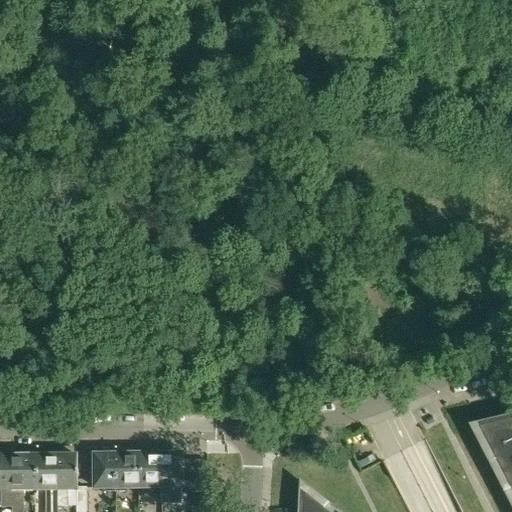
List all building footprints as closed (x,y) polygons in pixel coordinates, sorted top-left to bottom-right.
[(511,415),(470,426),(504,493),(511,508),(511,415)] [(454,511),(418,442),(395,454),(425,511),(454,511)] [(106,492),(117,491),(117,455),(96,456),(97,488),(106,488),(106,492)] [(117,455),(117,491),(128,491),(128,488),(140,488),(140,455),(137,455),(117,455)] [(162,492),(162,455),(140,455),(140,488),(151,488),(151,492),(162,492)] [(183,505),(183,493),(207,493),(207,461),(182,461),(182,455),(162,455),(162,492),(162,506),(183,505)] [(2,507),(13,507),(13,457),(0,456),(0,490),(2,490),(2,507)] [(23,511),(24,490),(36,490),(36,456),(13,457),(13,507),(13,511),(23,511)] [(36,456),(36,490),(46,490),(47,507),(46,511),(58,511),(58,507),(57,456),(36,456)] [(78,489),(77,456),(57,456),(58,507),(77,507),(76,511),(87,511),(87,489),(78,489)] [(339,511),(300,480),(298,511),(339,511)]
